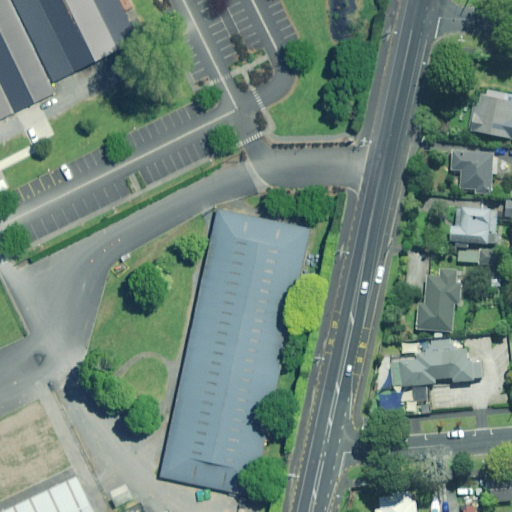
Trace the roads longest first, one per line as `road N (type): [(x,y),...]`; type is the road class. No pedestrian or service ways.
road 1 (tertiary): [(324,447),(414,15)]
road 2 (residential): [(324,447),(511,438)]
